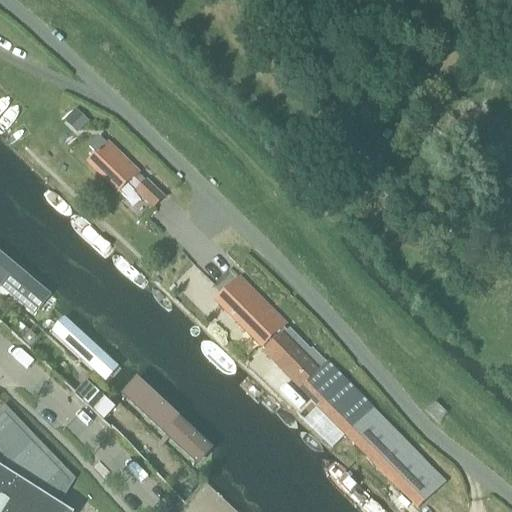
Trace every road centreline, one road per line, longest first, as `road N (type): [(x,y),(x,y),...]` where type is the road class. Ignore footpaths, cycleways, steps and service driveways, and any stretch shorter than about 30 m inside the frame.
road 1 (unclassified): [(4,0),(313,300),(428,430),(511,498)]
road 2 (unclassified): [(160,511),(0,356)]
